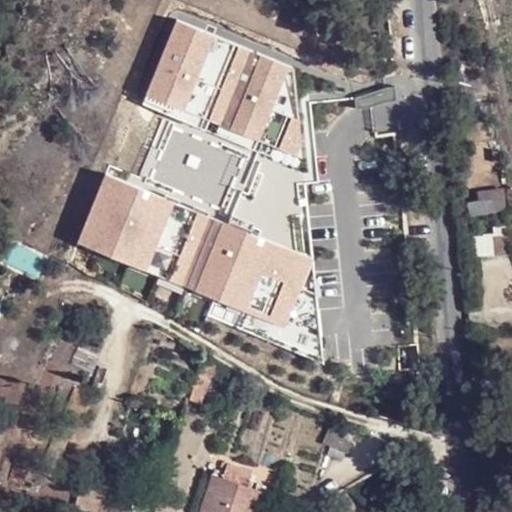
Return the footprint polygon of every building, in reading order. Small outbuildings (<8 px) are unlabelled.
[(289,63),(173,16),(141,93),(166,104),(304,165),(289,63)] [(133,185),(309,255),(304,165),(166,104),(133,185)] [(103,173),(70,255),(322,360),(318,324),(309,255),(133,185),(103,173)] [(503,245),(502,224),(475,226),(476,246),(503,245)] [(63,362),(82,366),(88,344),(69,339),(63,362)] [(206,358),(204,357),(187,407),(205,413),(221,368),(206,358)] [(62,416),(71,418),(77,402),(81,389),(69,386),(62,416)] [(77,402),(71,418),(84,421),(92,391),(81,389),(77,402)] [(351,457),(359,435),(335,425),(327,448),(351,457)] [(5,480),(20,485),(28,464),(13,459),(5,480)] [(259,511),(265,491),(251,487),(255,471),(230,464),(226,481),(214,478),(203,511),(259,511)] [(80,511),(142,511),(145,502),(111,493),(113,481),(89,475),(80,511)]
